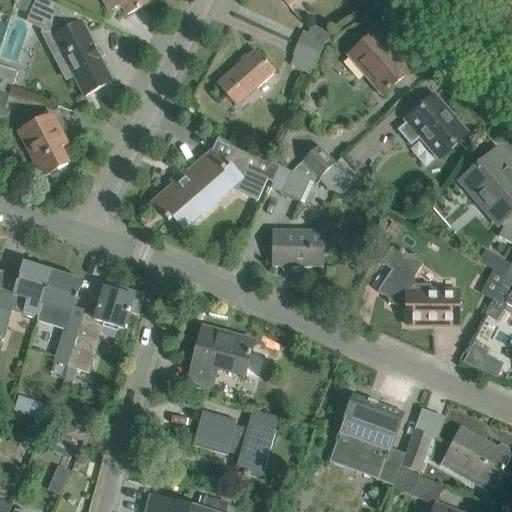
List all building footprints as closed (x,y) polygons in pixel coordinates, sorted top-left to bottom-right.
[(81,23),(77,25),(74,18),(75,14),(48,2),(43,0),(19,0),(17,4),(31,10),(27,20),(45,27),(46,24),(53,28),(57,35),(54,37),(65,58),(57,62),(66,80),(74,76),(85,97),(112,83),(81,23)] [(102,0),(109,12),(121,5),(127,15),(152,2),(151,0),(102,0)] [(303,33),(297,45),(318,55),(328,34),(311,26),(308,35),(303,33)] [(381,96),(389,90),(411,71),(378,32),(356,51),(347,58),(381,96)] [(318,55),(297,45),(293,55),(294,56),(290,65),(310,74),(318,55)] [(217,85),(231,100),(236,107),(275,73),(256,51),(217,85)] [(0,91),(10,95),(17,72),(0,66),(0,91)] [(0,115),(2,117),(10,95),(0,91),(0,115)] [(440,159),(467,136),(433,97),(406,120),(408,122),(398,131),(411,145),(421,137),(440,159)] [(67,145),(58,127),(52,115),(19,132),(42,178),(68,165),(59,149),(67,145)] [(285,169),(280,167),(280,168),(314,183),(316,185),(319,180),(318,180),(337,163),(319,146),(303,161),(297,155),(285,169)] [(252,153),(267,161),(270,154),(256,147),(252,153)] [(273,183),(280,168),(239,149),(232,165),(233,166),(226,172),(211,154),(186,175),(183,172),(171,182),(174,185),(152,204),(168,222),(173,218),(176,222),(175,224),(182,233),(202,216),(201,214),(215,201),(206,190),(217,180),(231,187),(230,190),(257,202),(267,181),(273,183)] [(496,149),(460,181),(499,226),(501,225),(504,229),(498,238),(511,245),(511,166),(510,165),(496,149)] [(318,180),(319,180),(329,188),(342,197),(343,195),(342,195),(358,179),(341,162),(342,161),(341,160),(337,163),(318,180)] [(280,168),(273,183),(270,190),(304,205),(314,183),(280,168)] [(323,269),(323,240),(323,231),(272,231),(272,268),(323,269)] [(459,326),(459,306),(459,292),(432,292),(431,285),(415,285),(414,278),(423,265),(417,261),(418,256),(409,256),(395,247),(384,264),(392,270),(377,292),(388,300),(388,305),(396,305),(405,311),(405,326),(459,326)] [(25,263),(23,263),(13,296),(2,292),(0,299),(0,337),(3,338),(14,301),(26,305),(23,315),(37,320),(52,274),(25,265),(25,263)] [(481,295),(492,301),(504,278),(493,272),(481,295)] [(85,312),(73,309),(82,281),(80,281),(79,283),(52,274),(37,320),(36,322),(64,331),(57,354),(70,359),(85,312)] [(511,282),(504,278),(492,301),(484,316),(496,323),(505,305),(511,308),(511,282)] [(85,312),(70,359),(63,383),(70,386),(76,370),(88,374),(104,325),(123,331),(129,313),(137,315),(143,297),(118,289),(116,294),(105,291),(106,289),(104,288),(96,316),(85,312)] [(250,353),(252,346),(252,345),(202,331),(188,384),(211,390),(216,370),(244,377),(245,372),(256,375),(259,373),(263,359),(261,356),(250,353)] [(474,344),(463,363),(479,370),(487,357),(489,352),(474,344)] [(13,412),(43,422),(48,407),(18,397),(13,412)] [(346,416),(338,440),(356,446),(347,470),(393,487),(394,486),(395,483),(399,473),(400,469),(401,468),(406,455),(389,449),(402,415),(353,397),(346,416)] [(235,472),(254,477),(262,480),(279,419),(252,412),(245,435),(234,432),(236,422),(202,412),(192,447),(227,457),(228,451),(240,454),(235,472)] [(93,429),(72,422),(67,437),(88,444),(93,429)] [(444,459),(440,467),(463,479),(467,471),(478,477),(494,486),(495,486),(511,456),(509,455),(509,449),(502,445),(497,448),(460,429),(450,446),(444,459)] [(47,432),(41,447),(70,460),(77,444),(47,432)] [(406,455),(401,468),(419,474),(425,456),(432,438),(415,432),(406,455)] [(48,491),(61,495),(70,471),(56,466),(48,491)] [(399,473),(395,483),(436,502),(443,487),(401,468),(400,469),(399,473)] [(211,511),(168,500),(149,495),(144,511),(211,511)] [(0,511),(9,511),(12,506),(0,501),(0,511)]
